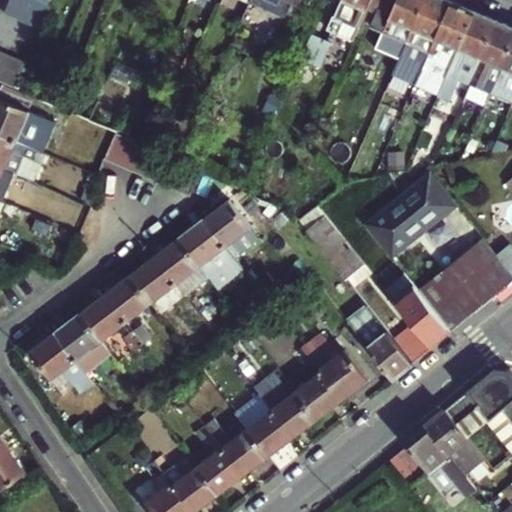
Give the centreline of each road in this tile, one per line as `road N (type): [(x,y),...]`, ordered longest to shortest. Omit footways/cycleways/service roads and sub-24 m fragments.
road 1 (tertiary): [(511,324),(277,511)]
road 2 (residential): [(0,332),(167,202)]
road 3 (residential): [(0,367),(95,511)]
